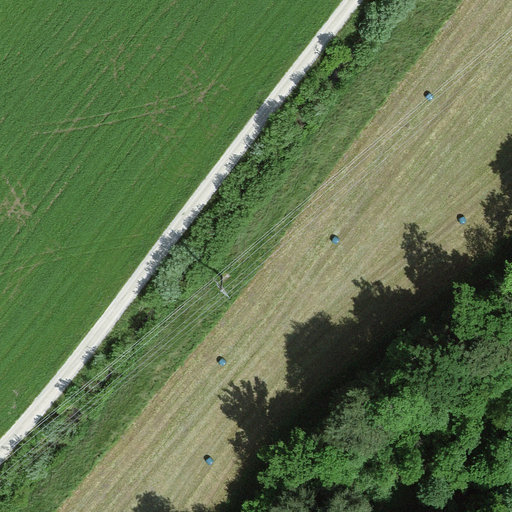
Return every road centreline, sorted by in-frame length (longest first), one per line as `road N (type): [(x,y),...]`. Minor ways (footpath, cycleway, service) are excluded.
road 1 (track): [(352,0),(0,452)]
road 2 (track): [(511,345),(387,428),(386,490),(363,511)]
road 3 (track): [(386,490),(511,463)]
